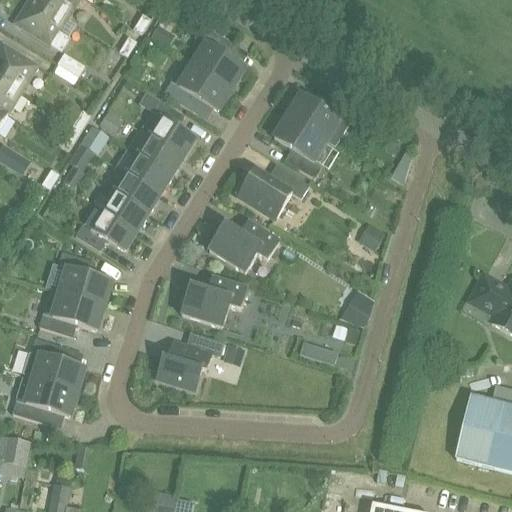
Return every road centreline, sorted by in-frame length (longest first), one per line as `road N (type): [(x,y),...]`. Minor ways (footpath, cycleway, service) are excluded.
road 1 (residential): [(437,127),(355,407),(344,419),(323,430),(150,417),(125,397),(128,337),(288,46)]
road 2 (residential): [(437,127),(288,46)]
road 3 (residential): [(511,227),(499,163),(437,127)]
